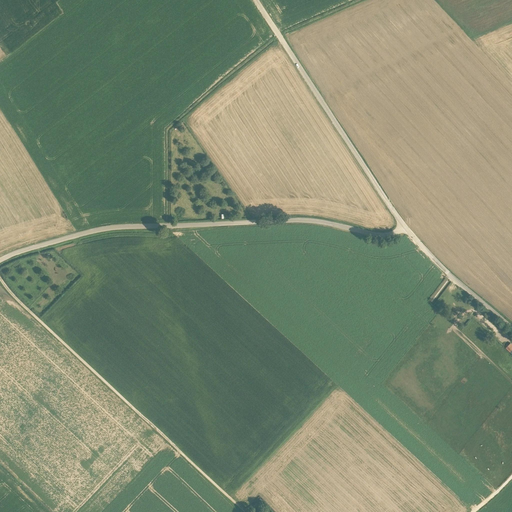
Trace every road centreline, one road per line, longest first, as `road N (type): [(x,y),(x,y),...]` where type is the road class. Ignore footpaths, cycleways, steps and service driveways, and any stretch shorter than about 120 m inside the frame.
road 1 (unclassified): [(0,259),(111,228),(315,221),(386,237),(404,226)]
road 2 (track): [(244,511),(0,280)]
road 3 (tertiary): [(404,226),(255,0)]
road 4 (tertiary): [(511,326),(404,226)]
